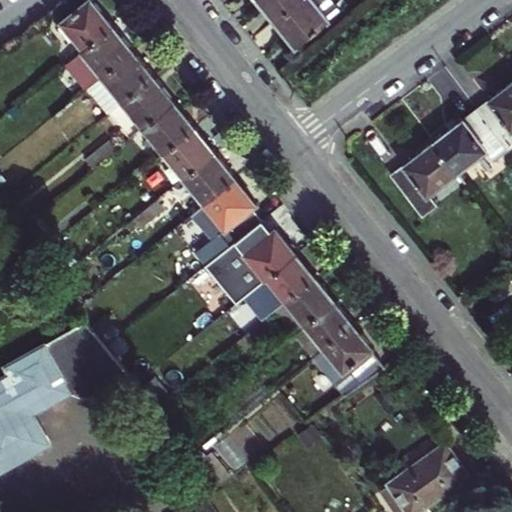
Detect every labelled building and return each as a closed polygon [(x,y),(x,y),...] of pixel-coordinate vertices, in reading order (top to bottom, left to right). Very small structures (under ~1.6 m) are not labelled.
[(62,22),(85,49),(114,26),(102,12),(92,0),(88,0),(77,9),(62,22)] [(255,7),(249,0),(246,0),(245,2),(251,10),(255,7)] [(249,0),(255,7),(258,10),(267,22),(296,0),(249,0)] [(322,0),(296,0),(267,22),(277,35),(279,37),(285,45),(287,47),(320,21),(319,20),(331,11),(322,0)] [(88,88),(103,76),(134,51),(124,38),(114,26),(85,49),(66,64),(87,89),(88,88)] [(285,45),(279,37),(275,40),(281,48),(285,45)] [(144,64),(134,51),(103,76),(123,102),(155,77),(144,64)] [(103,76),(88,88),(108,113),(123,102),(103,76)] [(165,89),(155,77),(123,102),(144,127),(175,102),(165,89)] [(511,85),(502,94),(481,110),(497,131),(511,150),(511,85)] [(185,114),(175,102),(144,127),(164,152),(195,127),(185,114)] [(439,144),(462,174),(490,152),(499,162),(511,151),(511,150),(497,131),(481,110),(468,121),(454,133),(439,144)] [(206,140),(195,127),(164,152),(184,178),(216,152),(206,140)] [(109,140),(85,159),(93,168),(116,149),(109,140)] [(462,174),(439,144),(397,178),(426,217),(441,206),(434,196),(462,174)] [(164,152),(153,161),(173,186),(184,178),(164,152)] [(226,165),(216,152),(184,178),(205,203),(236,178),(226,165)] [(246,191),(236,178),(205,203),(192,213),(212,239),(196,253),(206,265),(263,219),(253,207),(257,204),(246,191)] [(157,200),(133,219),(140,228),(164,209),(157,200)] [(272,231),(263,219),(206,265),(236,304),(244,297),(297,254),(286,241),(275,227),(272,231)] [(276,310),(316,278),(307,266),(297,254),(244,297),(263,320),(276,310)] [(295,333),(335,301),(326,289),(316,278),(276,310),(295,333)] [(314,357),(354,324),(344,313),(335,301),(295,333),(314,357)] [(0,471),(51,443),(34,413),(73,391),(77,394),(81,396),(86,397),(90,398),(94,398),(99,396),(104,395),(127,377),(103,347),(84,322),(46,343),(5,365),(9,373),(0,378),(0,471)] [(108,322),(97,330),(106,343),(117,333),(108,322)] [(364,337),(354,324),(314,357),(346,397),(386,368),(372,350),(374,349),(364,337)] [(153,379),(142,387),(154,403),(164,395),(153,379)] [(389,481),(409,511),(417,511),(442,495),(471,474),(447,440),(389,481)] [(208,455),(196,464),(215,487),(226,478),(208,455)] [(215,511),(208,502),(196,511),(197,511),(215,511)]
